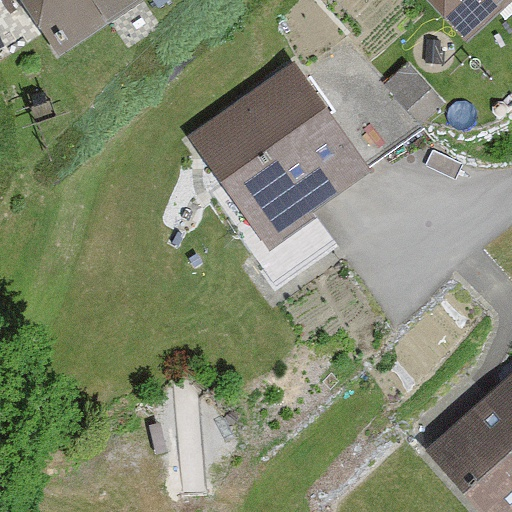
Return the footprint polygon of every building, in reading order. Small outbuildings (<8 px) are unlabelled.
[(133,0),(0,0),(0,7),(37,63),(133,0)] [(493,0),(394,0),(443,50),(493,0)] [(406,98),(386,73),(366,90),(386,114),(406,98)] [(345,179),(270,74),(168,147),(248,260),(297,226),(291,217),(345,179)] [(511,511),(511,396),(497,378),(403,455),(450,511),(511,511)]
